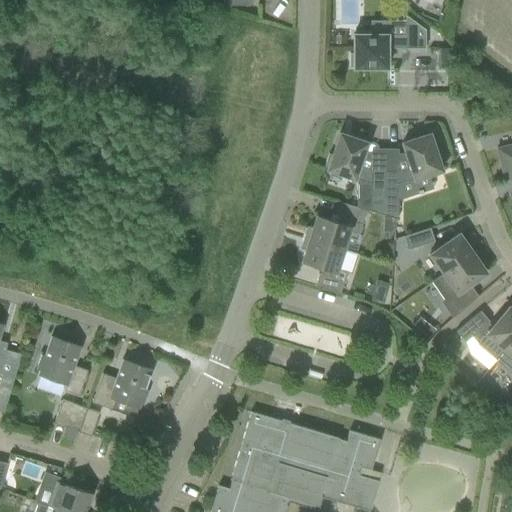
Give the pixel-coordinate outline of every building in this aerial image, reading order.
[(425,49),(425,31),(405,16),(405,36),(353,35),(353,54),(349,54),(349,67),(353,67),(353,69),(387,69),(387,49),(405,49),(425,49)] [(438,49),(438,69),(450,69),(450,57),(450,50),(438,49)] [(356,208),(366,211),(369,212),(369,211),(383,215),(384,171),(370,170),(359,167),(367,143),(339,134),(332,156),(328,154),(324,167),(327,168),(327,170),(354,180),(354,179),(356,179),(356,208)] [(444,168),(440,155),(437,156),(429,135),(402,144),(409,167),(398,171),(384,171),(383,215),(397,220),(397,200),(432,188),(428,176),(442,171),(441,169),(444,168)] [(511,178),(511,145),(496,149),(504,181),(511,178)] [(358,235),(362,223),(366,211),(341,203),(337,217),(339,218),(337,224),(316,217),(312,229),(307,227),(303,238),(344,251),(350,232),(358,235)] [(383,219),(382,232),(394,233),(395,219),(383,219)] [(434,241),(429,228),(403,237),(407,250),(434,241)] [(429,255),(442,274),(472,253),(458,234),(429,255)] [(303,238),(300,249),(305,251),(301,263),(323,270),(321,274),(319,273),(314,287),(339,294),(346,273),(351,274),(357,255),(344,251),(303,238)] [(472,253),(442,274),(432,281),(446,300),(443,302),(453,318),(478,297),(470,285),(486,274),(472,253)] [(373,291),(370,301),(383,305),(386,295),(373,291)] [(495,361),(504,350),(511,340),(511,310),(508,307),(492,327),(488,324),(489,322),(480,311),(455,332),(465,343),(471,337),(478,344),(477,345),(495,361)] [(437,331),(421,318),(411,330),(426,343),(437,331)] [(0,377),(0,378),(0,379),(0,411),(4,413),(21,355),(4,350),(6,343),(0,341),(0,334),(3,326),(0,325),(0,377)] [(334,353),(346,356),(350,336),(339,333),(334,353)] [(80,348),(51,337),(44,357),(41,356),(36,370),(39,371),(37,375),(66,385),(63,391),(78,396),(87,371),(74,366),(80,348)] [(511,340),(504,350),(495,361),(494,363),(511,376),(511,340)] [(92,403),(112,410),(134,419),(140,404),(143,405),(147,391),(144,390),(151,371),(122,360),(115,379),(102,374),(92,403)] [(65,426),(76,430),(79,431),(87,409),(62,400),(53,424),(65,428),(65,426)] [(87,409),(79,431),(78,433),(91,437),(91,435),(99,413),(87,409)] [(209,511),(285,511),(287,507),(285,506),(288,498),(317,506),(320,497),(368,511),(377,481),(358,476),(360,467),(370,470),(379,440),(349,431),(346,442),(337,439),(338,438),(250,413),(230,481),(231,482),(229,489),(218,486),(209,511)] [(65,426),(65,428),(62,438),(73,441),(76,432),(76,430),(65,426)] [(49,474),(44,487),(54,490),(48,506),(64,511),(85,511),(91,494),(68,486),(70,481),(58,478),(61,469),(52,466),(49,474)] [(360,467),(358,476),(377,481),(380,473),(370,470),(360,467)] [(38,503),(34,511),(64,511),(48,506),(48,507),(38,503)]
